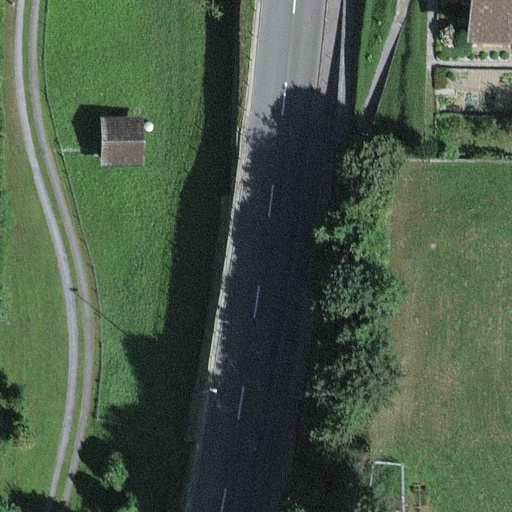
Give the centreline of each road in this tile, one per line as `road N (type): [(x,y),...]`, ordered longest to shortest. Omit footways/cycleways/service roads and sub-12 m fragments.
road 1 (track): [(41,0),(46,119),(105,276),(116,394),(89,511)]
road 2 (primary): [(294,0),(222,511)]
